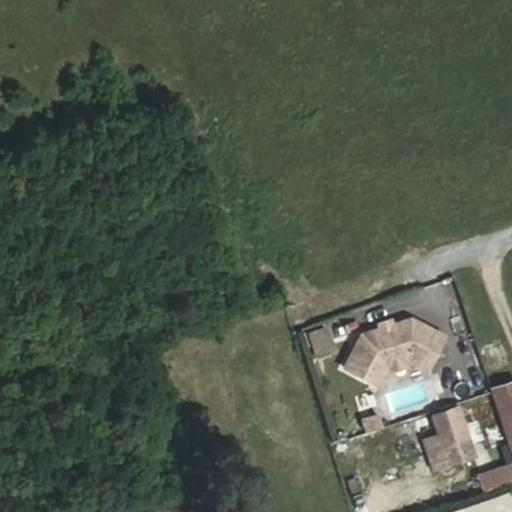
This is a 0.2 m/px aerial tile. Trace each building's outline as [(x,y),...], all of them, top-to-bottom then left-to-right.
[(424,369),(441,336),(409,319),(391,325),(379,328),(360,334),(344,366),(377,383),(388,362),(403,357),(424,369)] [(391,325),(389,320),(377,323),(379,328),(391,325)] [(305,331),(313,360),(335,354),(326,325),(305,331)] [(509,363),(501,339),(477,346),(485,371),(509,363)] [(405,364),(403,357),(388,362),(390,369),(405,364)] [(511,381),(491,388),(511,453),(511,381)] [(472,455),(456,407),(435,414),(451,462),(472,455)] [(451,462),(435,414),(414,421),(430,469),(451,462)] [(412,423),(394,429),(401,448),(420,442),(412,423)] [(511,477),(507,462),(473,473),(478,491),(511,480),(511,477)]
